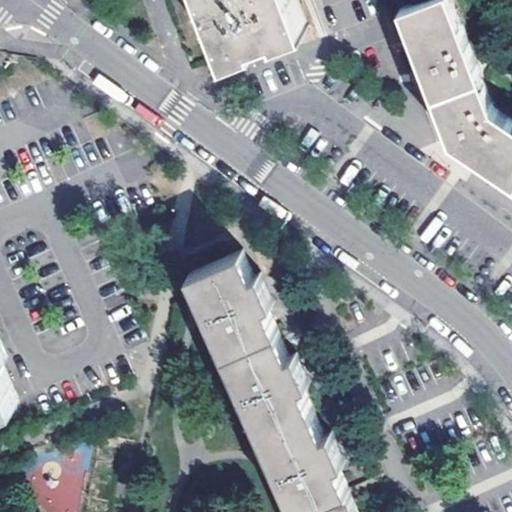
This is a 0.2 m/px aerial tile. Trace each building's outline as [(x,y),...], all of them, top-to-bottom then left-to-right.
[(206,0),(228,57),(310,25),(300,0),(206,0)] [(454,0),(419,0),(403,6),(428,74),(452,141),(470,153),(511,181),(511,119),(494,107),(454,0)] [(318,438),(326,435),(304,385),(297,388),(290,373),(284,360),(292,357),(269,305),(262,308),(253,289),(249,278),(256,275),(245,249),(194,272),(300,511),(359,511),(350,491),(338,465),(332,467),(325,453),(318,438)] [(300,511),(194,272),(189,274),(294,511),(300,511)] [(262,272),(256,275),(249,278),(253,289),(262,308),(269,305),(275,302),(262,272)] [(0,406),(21,398),(2,357),(0,353),(0,406)] [(298,353),(292,357),(284,360),(290,373),(297,388),(304,385),(310,383),(298,353)] [(333,433),(326,435),(318,438),(325,453),(332,467),(338,465),(345,462),(333,433)]
